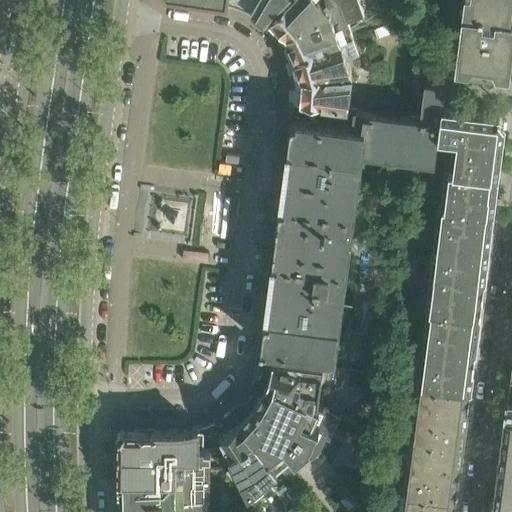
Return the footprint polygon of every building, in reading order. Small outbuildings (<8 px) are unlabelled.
[(252,11),(258,0),(210,0),(229,3),(242,7),(252,11)] [(268,23),(289,0),(258,0),(252,11),(268,23)] [(289,0),(268,23),(269,23),(278,34),(284,32),(289,40),(286,46),(290,57),(341,40),(335,23),(347,19),(347,21),(365,15),(359,0),(289,0)] [(511,11),(511,0),(464,0),(461,28),(456,27),(452,56),(457,57),(456,68),(510,75),(511,63),(511,20),(511,11)] [(353,36),(347,21),(347,19),(335,23),(341,40),(353,36)] [(341,40),(290,57),(295,72),(301,73),(302,78),(354,73),(347,56),(359,51),(353,36),(341,40)] [(302,83),(296,86),(295,100),(349,108),(354,73),(302,78),(302,83)] [(337,354),(365,144),(419,152),(416,175),(417,175),(413,210),(426,211),(430,177),(434,177),(437,159),(435,158),(437,147),(439,129),(443,107),(445,84),(426,82),(421,117),(358,109),(356,124),(292,117),(288,147),(290,147),(283,202),(281,201),(273,259),(275,260),(268,314),(266,314),(262,344),(337,354)] [(500,114),(443,107),(439,129),(459,132),(457,150),(454,168),(498,174),(505,121),(500,114)] [(498,174),(454,168),(449,167),(441,222),(491,228),(498,174)] [(491,228),(441,222),(438,242),(437,242),(432,275),(484,282),(491,228)] [(419,259),(421,239),(408,237),(406,257),(419,259)] [(411,311),(416,277),(404,275),(399,311),(400,311),(398,327),(411,329),(413,311),(411,311)] [(479,319),(484,282),(432,275),(427,312),(431,313),(479,319)] [(474,361),(477,337),(479,319),(431,313),(430,322),(421,321),(419,338),(428,340),(427,348),(426,348),(425,355),(474,361)] [(470,389),(474,361),(425,355),(422,382),(470,389)] [(327,366),(260,356),(259,366),(263,370),(260,376),(321,404),(322,396),(325,381),(329,380),(330,370),(327,366)] [(349,371),(347,387),(380,391),(382,375),(349,371)] [(328,407),(321,404),(260,376),(254,378),(251,384),(253,389),(255,391),(249,397),(312,446),(316,436),(326,440),(330,432),(321,428),(328,407)] [(470,389),(422,382),(419,404),(412,458),(461,464),(470,389)] [(238,402),(232,408),(279,463),(292,452),(298,458),(312,446),(249,397),(245,403),(244,401),(238,402)] [(223,421),(219,424),(235,459),(251,491),(281,466),(279,463),(232,408),(224,415),(223,421)] [(203,459),(203,455),(235,459),(219,424),(217,419),(200,426),(188,429),(126,429),(120,435),(120,480),(185,478),(187,478),(187,460),(203,459)] [(511,452),(511,436),(504,435),(502,451),(511,452)] [(511,471),(511,452),(502,451),(499,470),(511,471)] [(454,511),(461,464),(412,458),(405,511),(454,511)] [(511,471),(499,470),(497,485),(511,487),(511,471)] [(202,501),(202,480),(186,481),(185,478),(120,480),(120,503),(202,501)] [(511,503),(511,487),(497,485),(495,502),(511,503)] [(351,492),(341,500),(350,511),(360,502),(351,492)] [(311,511),(301,499),(284,511),(311,511)] [(202,511),(202,501),(120,503),(120,511),(202,511)] [(367,511),(360,502),(350,511),(348,511),(367,511)] [(511,511),(511,503),(495,502),(493,511),(511,511)]
